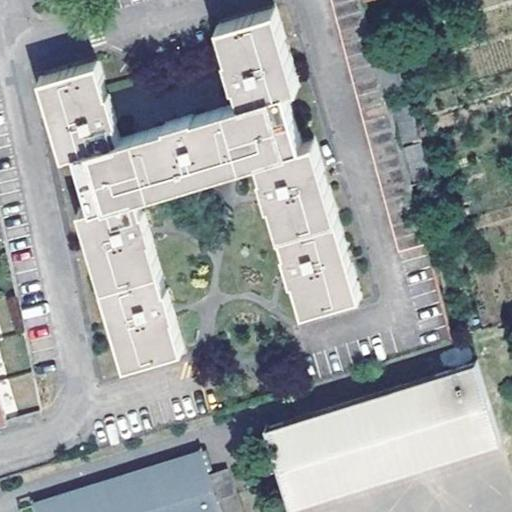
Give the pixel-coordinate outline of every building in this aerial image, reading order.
[(126,359),(182,342),(136,189),(256,153),(304,305),(360,287),(313,131),(302,135),(285,82),(296,78),(273,0),(214,18),(237,94),(119,131),(96,56),(38,74),(62,152),(74,148),(91,200),(78,204),(126,359)] [(425,235),(389,101),(379,63),(372,38),(369,26),(366,14),(362,0),(331,0),(399,243),(425,235)] [(362,0),(366,14),(385,8),(382,0),(362,0)] [(366,14),(369,26),(388,21),(385,8),(366,14)] [(372,38),(391,33),(388,21),(369,26),(372,38)] [(372,38),(379,63),(397,57),(391,33),(372,38)] [(402,135),(417,131),(408,99),(394,102),(402,135)] [(412,172),(427,169),(418,137),(405,141),(412,172)] [(425,235),(430,253),(440,250),(435,232),(425,235)] [(24,336),(2,337),(5,371),(27,369),(24,336)] [(289,505),(500,437),(475,358),(265,425),(289,505)] [(221,511),(217,499),(208,472),(200,447),(32,501),(35,511),(221,511)] [(224,466),(208,472),(217,499),(233,494),(224,466)]
